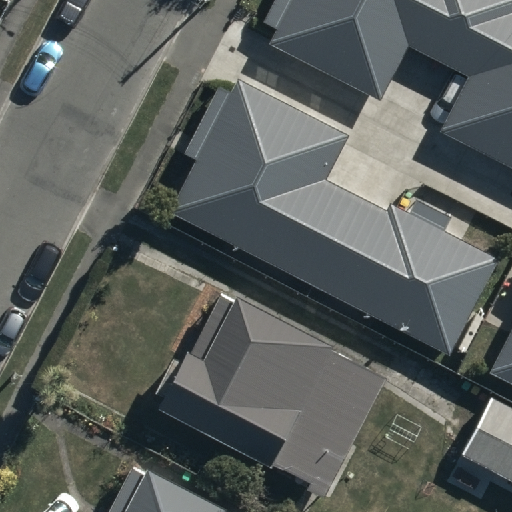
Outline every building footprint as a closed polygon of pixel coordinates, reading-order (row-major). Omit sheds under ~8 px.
[(511,0),(277,0),(265,23),(279,30),(272,45),(383,104),(412,48),(471,79),(443,131),(511,167),(511,0)] [(196,163),(170,213),(451,358),(502,260),(446,231),(452,220),(418,202),(412,214),(393,204),(390,212),(329,181),(350,138),(240,82),(235,93),(222,86),(185,157),(196,163)] [(335,348),(236,298),(233,305),(221,299),(190,359),(185,356),(181,364),(174,361),(155,397),(164,402),(160,410),(312,487),(309,493),(323,500),(384,381),(332,354),(335,348)] [(511,331),(489,376),(511,387),(511,331)] [(511,410),(496,403),(468,459),(511,481),(511,410)] [(232,511),(149,469),(146,475),(134,469),(111,511),(232,511)]
